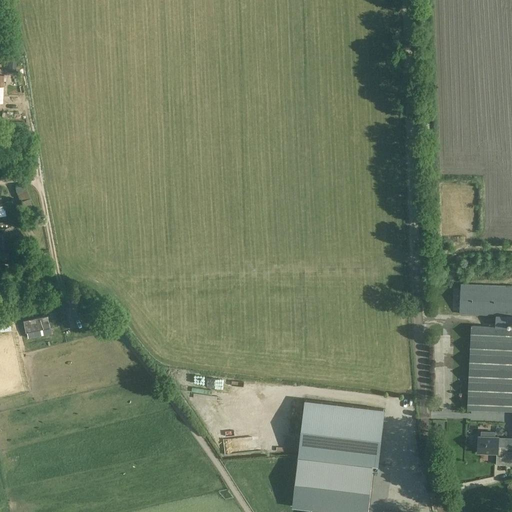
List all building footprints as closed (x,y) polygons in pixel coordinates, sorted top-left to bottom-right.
[(8,70),(15,70),(16,59),(7,59),(6,65),(8,65),(8,70)] [(0,245),(11,245),(11,244),(14,244),(13,236),(10,236),(9,227),(8,227),(8,221),(0,222),(0,245)] [(459,314),(511,316),(511,285),(460,283),(460,288),(459,311),(459,314)] [(47,317),(23,321),(25,332),(26,332),(49,328),(47,317)] [(10,324),(0,324),(0,332),(10,331),(10,324)] [(511,326),(471,325),(467,409),(504,411),(511,411),(511,326)] [(305,400),(298,456),(378,466),(385,409),(305,400)] [(511,447),(511,438),(498,438),(498,437),(494,437),(495,432),(481,431),(481,436),(478,436),(478,439),(476,439),(476,446),(478,446),(478,452),(498,453),(497,464),(511,464),(511,452),(506,452),(507,447),(511,447)] [(367,511),(373,465),(307,457),(306,457),(299,457),(293,507),(313,509),(312,511),(367,511)]
